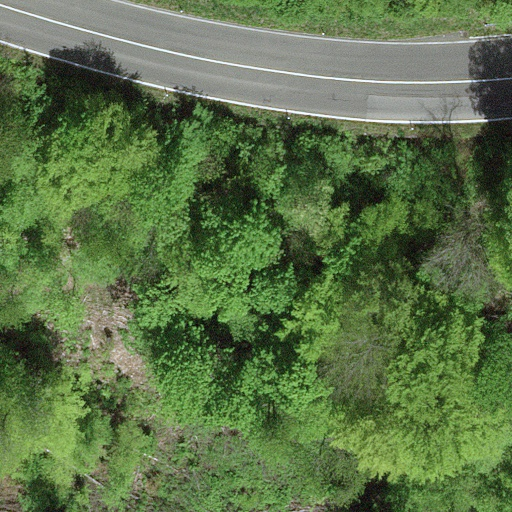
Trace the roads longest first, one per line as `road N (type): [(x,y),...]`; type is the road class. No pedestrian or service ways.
road 1 (primary): [(511,77),(427,83),(227,63),(0,4)]
road 2 (track): [(0,271),(278,246),(511,189)]
